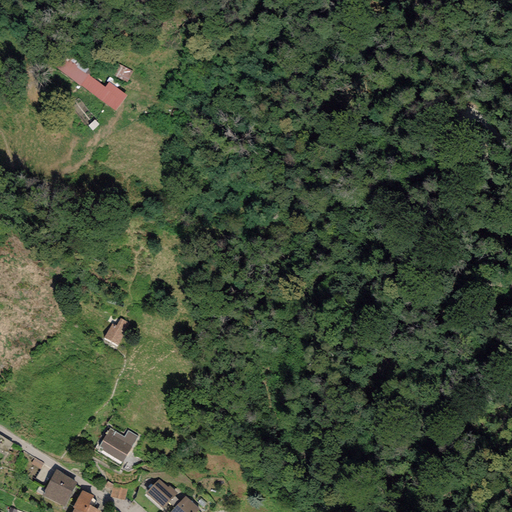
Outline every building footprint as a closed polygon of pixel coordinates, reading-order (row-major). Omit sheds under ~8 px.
[(128,94),(65,47),(52,64),(115,111),(128,94)] [(129,323),(120,318),(116,325),(112,323),(104,338),(117,345),(129,323)] [(138,437),(128,431),(124,437),(110,429),(99,449),(123,463),(138,437)] [(77,483),(56,470),(42,496),(64,507),(77,483)] [(163,510),(178,494),(170,486),(168,488),(159,479),(146,494),(163,510)] [(127,488),(107,482),(103,493),(109,497),(124,501),(127,488)] [(93,496),(81,490),(73,508),(75,508),(73,511),(100,511),(101,511),(89,504),(93,496)] [(185,497),(171,511),(196,511),(199,509),(185,497)]
